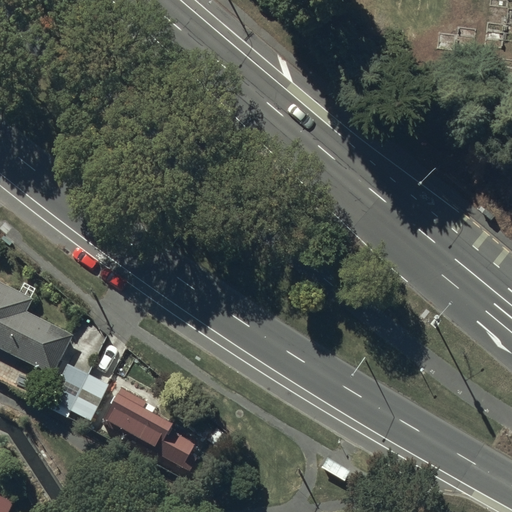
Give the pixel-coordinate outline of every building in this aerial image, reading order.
[(32,298),(0,281),(0,347),(51,373),(72,332),(26,309),(32,298)] [(86,372),(69,364),(51,399),(68,408),(86,372)] [(108,383),(89,374),(71,409),(90,418),(108,383)] [(148,400),(121,386),(104,419),(155,445),(152,451),(188,469),(194,457),(188,454),(193,444),(167,431),(173,420),(145,405),(148,400)] [(224,436),(216,428),(207,437),(215,445),(224,436)] [(350,472),(328,458),(322,467),(344,481),(350,472)] [(0,511),(15,511),(17,508),(0,500),(0,511)]
